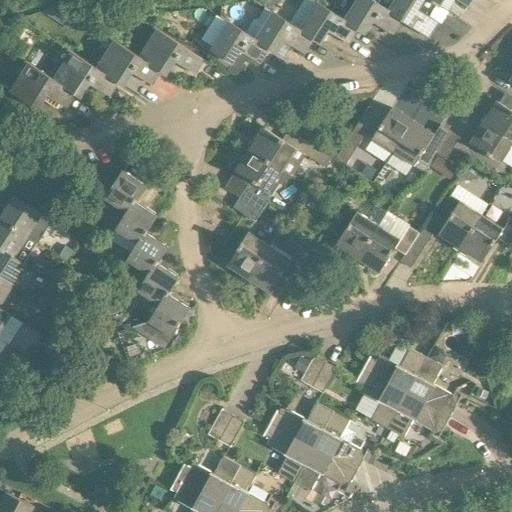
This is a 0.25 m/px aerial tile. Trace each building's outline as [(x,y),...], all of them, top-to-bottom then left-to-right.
[(403,21),(378,5),(371,0),(358,0),(345,20),(366,35),(377,18),(385,23),(382,27),(394,35),(403,22),(403,21)] [(381,0),(378,5),(403,21),(403,22),(429,39),(439,23),(426,15),(423,19),(416,15),(425,0),(381,0)] [(366,35),(345,20),(319,4),(301,31),(315,41),(314,41),(321,46),(332,28),(339,33),(336,37),(349,45),(358,31),(366,36),(366,35)] [(59,7),(41,13),(57,23),(65,11),(59,7)] [(152,21),(158,12),(151,8),(149,12),(146,17),(152,21)] [(315,41),(301,31),(274,14),(256,41),(270,50),(270,51),(277,56),(288,38),(296,42),(293,46),(306,55),(314,41),(315,41)] [(270,50),(256,41),(229,24),(211,51),(232,65),(244,48),(251,52),(248,57),(261,65),(270,51),(270,50)] [(139,59),(161,74),(167,78),(176,63),(196,76),(205,62),(158,31),(139,59)] [(97,70),(119,85),(125,88),(134,74),(153,86),(161,74),(139,59),(115,43),(97,70)] [(55,82),(76,96),(81,100),(90,85),(110,98),(119,85),(97,70),(73,54),(55,82)] [(67,110),(76,96),(55,82),(30,65),(11,93),(38,111),(44,101),(57,110),(61,105),(67,110)] [(484,123),(511,140),(511,110),(498,102),(484,123)] [(393,153),(413,122),(393,108),(373,140),(393,153)] [(437,154),(451,132),(441,125),(435,135),(413,122),(393,153),(415,167),(424,173),(437,154)] [(511,148),(511,140),(484,123),(471,144),(502,164),(511,148)] [(366,134),(356,128),(349,138),(358,145),(366,134)] [(250,151),(283,172),(293,178),(306,155),(325,168),(332,157),(289,131),(282,140),(265,129),(250,151)] [(451,132),(437,154),(447,160),(461,138),(451,132)] [(468,158),(456,150),(449,161),(461,169),(468,158)] [(283,172),(250,151),(237,173),(251,182),(241,198),(262,212),(273,196),(269,194),(283,172)] [(350,160),(340,153),(335,160),(345,167),(350,160)] [(437,156),(430,167),(440,173),(447,162),(437,156)] [(128,215),(136,203),(147,186),(124,172),(106,201),(128,215)] [(461,249),(482,216),(450,195),(439,212),(449,218),(439,234),(461,249)] [(0,219),(28,237),(38,244),(52,222),(42,215),(14,197),(0,219)] [(262,212),(241,198),(234,208),(256,222),(262,212)] [(139,245),(147,233),(158,216),(136,203),(128,215),(118,232),(139,245)] [(358,259),(379,226),(358,212),(337,245),(358,259)] [(482,216),(461,249),(483,262),(498,239),(508,245),(511,238),(511,217),(504,229),(482,216)] [(0,248),(15,257),(28,237),(0,219),(0,248)] [(414,242),(420,234),(410,227),(401,240),(379,226),(358,259),(380,273),(396,249),(406,256),(414,242)] [(411,269),(424,248),(433,235),(423,228),(420,234),(414,242),(406,256),(401,262),(411,269)] [(250,279),(271,246),(250,232),(228,265),(250,279)] [(150,276),(158,264),(169,246),(147,233),(139,245),(129,262),(150,276)] [(271,246),(250,279),(272,293),(287,270),(297,276),(311,254),(301,247),(279,234),(271,246)] [(65,246),(58,257),(67,263),(74,252),(65,246)] [(0,279),(13,287),(27,265),(15,257),(0,248),(0,279)] [(311,254),(297,276),(293,283),(303,288),(315,268),(324,255),(314,249),(311,254)] [(161,307),(169,295),(180,278),(158,264),(150,276),(139,293),(161,307)] [(63,271),(51,265),(45,277),(57,283),(63,271)] [(0,307),(13,287),(0,279),(0,307)] [(43,292),(39,304),(52,309),(56,296),(43,292)] [(169,295),(161,307),(150,324),(172,337),(190,308),(169,295)] [(0,333),(11,317),(0,309),(0,333)] [(41,313),(36,320),(45,325),(49,319),(41,313)] [(36,360),(41,346),(32,343),(27,357),(36,360)] [(431,359),(443,365),(447,359),(444,351),(438,347),(431,359)] [(364,370),(407,393),(427,358),(410,349),(401,367),(380,355),(377,361),(370,357),(364,370)] [(302,355),(295,367),(304,373),(311,361),(302,355)] [(312,388),(326,362),(315,356),(301,382),(312,388)] [(427,358),(407,393),(451,417),(457,406),(451,402),(454,396),(433,385),(443,367),(427,358)] [(26,359),(21,371),(30,374),(35,362),(26,359)] [(326,362),(312,388),(323,394),(337,368),(326,362)] [(407,393),(364,370),(357,382),(363,385),(360,391),(381,402),(371,420),(388,429),(407,393)] [(476,395),(486,400),(488,393),(478,389),(476,395)] [(451,417),(407,393),(388,429),(404,438),(414,420),(435,432),(438,425),(445,429),(451,417)] [(314,447),(334,412),(317,403),(307,420),(287,409),(283,415),(277,411),(270,423),(314,447)] [(219,442),(233,416),(222,410),(208,435),(219,442)] [(334,412),(314,447),(358,471),(364,460),(358,456),(361,450),(340,439),(350,421),(334,412)] [(233,416),(219,442),(230,448),(244,422),(233,416)] [(314,447),(270,423),(264,436),(270,439),(267,445),(288,456),(278,474),(295,483),(314,447)] [(386,439),(393,443),(398,435),(390,431),(386,439)] [(358,471),(314,447),(295,483),(311,492),(321,474),(342,486),(345,479),(351,483),(358,471)] [(221,501),(241,466),(224,457),(214,474),(193,463),(190,469),(184,465),(177,477),(221,501)] [(241,466),(221,501),(240,511),(267,511),(264,510),(268,504),(247,493),(257,475),(241,466)] [(215,511),(221,501),(177,477),(171,490),(177,493),(174,499),(195,510),(193,511),(215,511)] [(96,487),(90,495),(102,503),(108,494),(96,487)] [(0,511),(31,511),(34,507),(7,493),(0,506),(0,511)] [(240,511),(221,501),(215,511),(240,511)]
